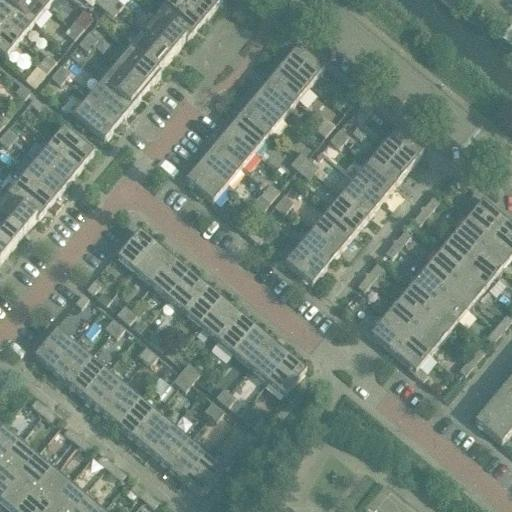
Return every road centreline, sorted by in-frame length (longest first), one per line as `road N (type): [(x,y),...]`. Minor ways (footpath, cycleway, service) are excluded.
road 1 (residential): [(511,511),(366,391),(356,365),(327,359),(126,197)]
road 2 (unclassified): [(511,174),(298,0)]
road 3 (residential): [(0,341),(126,197)]
